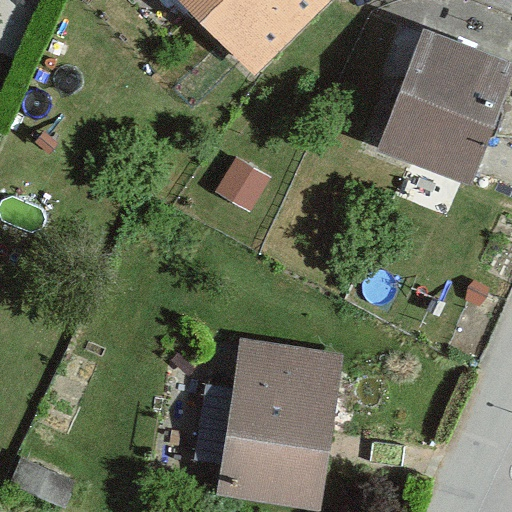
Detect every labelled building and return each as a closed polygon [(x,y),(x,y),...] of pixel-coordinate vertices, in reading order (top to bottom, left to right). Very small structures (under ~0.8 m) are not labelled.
[(178,0),(253,77),(262,68),(332,0),(178,0)] [(511,75),(511,63),(422,31),(378,153),(461,183),(472,187),(483,157),(511,75)] [(272,177),(237,156),(215,193),(250,213),(272,177)] [(481,307),(489,288),(473,281),(464,301),(481,307)] [(342,357),(242,342),(218,494),(309,508),(318,510),(331,432),(342,357)] [(77,480),(19,454),(8,482),(64,509),(77,480)]
